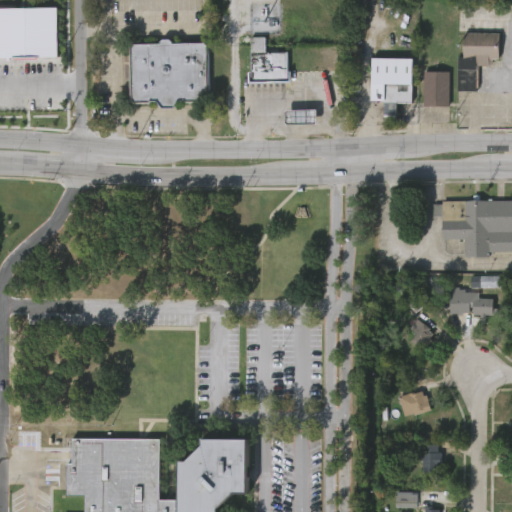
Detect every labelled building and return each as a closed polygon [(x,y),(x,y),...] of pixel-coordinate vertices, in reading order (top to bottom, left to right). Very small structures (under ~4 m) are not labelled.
[(473,0),(474,11),(499,11),(498,0),(473,0)] [(0,70),(48,70),(48,20),(0,20),(0,70)] [(457,93),(457,58),(463,58),(463,33),(499,34),(498,61),(492,61),(492,66),(488,66),(488,67),(476,67),(475,93),(457,93)] [(265,38),(265,53),(287,52),(287,72),(290,72),(290,84),(247,85),(247,73),(250,73),(250,38),(265,38)] [(176,42),(208,43),(211,45),(211,100),(202,102),(181,101),(177,108),(165,109),(160,102),(154,102),(153,104),(136,104),(133,101),(133,46),(135,44),(163,44),(166,39),(173,39),(176,42)] [(386,101),(369,101),(369,58),(412,59),(412,85),(386,84),(386,101)] [(447,106),(423,106),(423,72),(447,72),(447,106)] [(414,119),(440,119),(440,85),(414,84),(414,119)] [(314,126),(286,126),(284,125),(284,113),(314,111),(316,112),(316,124),(314,126)] [(511,199),(511,251),(489,251),(489,256),(464,256),(464,239),(442,239),(442,216),(433,216),(433,203),(442,203),(442,200),(511,199)] [(507,290),(482,290),(482,275),(508,275),(507,290)] [(469,292),(478,293),(478,298),(495,298),(495,314),(486,314),(486,317),(480,317),(480,314),(473,314),(473,312),(450,313),(449,293),(469,292)] [(441,327),(484,327),(484,311),(469,311),(469,303),(441,304),(441,327)] [(419,319),(433,329),(432,331),(436,334),(433,339),(435,341),(427,350),(412,341),(418,333),(412,329),(419,319)] [(426,344),(406,332),(400,341),(406,345),(400,354),(414,363),(426,344)] [(422,391),(423,396),(426,395),(431,410),(421,413),(420,411),(404,416),(398,396),(413,391),(414,393),(422,391)] [(421,423),(415,402),(389,410),(395,430),(421,423)] [(504,442),(511,442),(511,422),(503,423),(504,442)] [(234,492),(219,507),(219,511),(80,511),(80,496),(61,496),(62,463),(66,463),(66,439),(155,439),(156,498),(179,498),(179,459),(186,459),(202,443),(202,436),(248,436),(248,492),(234,492)] [(439,443),(439,445),(440,445),(440,453),(443,453),(443,464),(439,464),(439,473),(424,473),(424,461),(418,461),(418,454),(424,454),(426,438),(439,438),(439,443)] [(430,457),(413,458),(413,484),(431,484),(430,457)] [(511,500),(511,483),(503,484),(503,501),(511,500)] [(419,508),(398,508),(399,492),(420,493),(419,508)]
